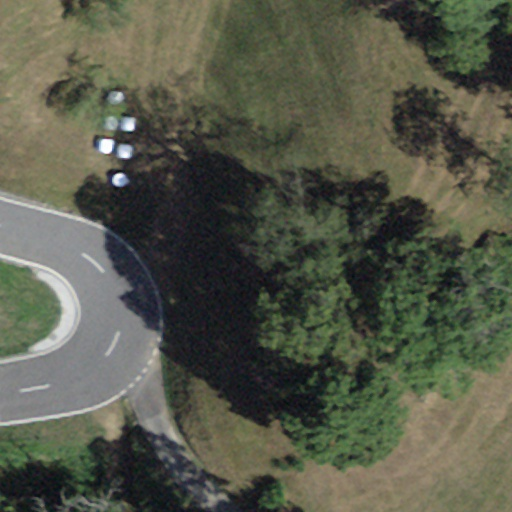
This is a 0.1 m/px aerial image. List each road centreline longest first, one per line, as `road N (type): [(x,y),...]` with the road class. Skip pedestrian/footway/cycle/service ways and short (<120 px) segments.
road 1 (tertiary): [(0,226),(96,261),(121,302),(119,327),(88,369),(0,394)]
road 2 (track): [(112,340),(165,442),(222,511)]
